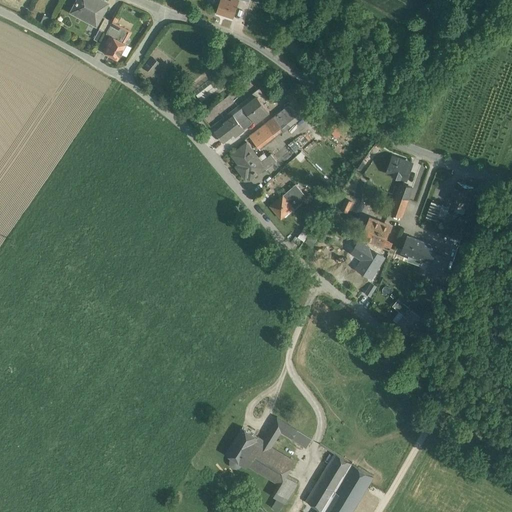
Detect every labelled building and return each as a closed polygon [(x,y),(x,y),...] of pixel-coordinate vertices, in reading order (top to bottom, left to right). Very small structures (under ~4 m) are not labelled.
[(107,3),(102,0),(76,0),(76,1),(75,0),(74,2),(75,3),(70,11),(95,25),(107,3)] [(220,0),(217,10),(234,16),(238,0),(220,0)] [(111,21),(105,18),(98,29),(105,33),(111,21)] [(118,25),(112,22),(105,33),(110,35),(112,36),(118,25)] [(118,25),(112,36),(110,35),(105,43),(107,44),(103,51),(117,58),(120,53),(124,55),(126,54),(130,48),(129,46),(122,42),(124,38),(128,31),(118,25)] [(152,57),(144,67),(151,73),(159,63),(152,57)] [(202,98),(212,91),(209,87),(199,93),(202,98)] [(316,106),(305,92),(301,95),(312,109),(316,106)] [(203,116),(213,127),(238,104),(228,94),(203,116)] [(301,95),(249,135),(260,149),(312,109),(301,95)] [(258,97),(244,108),(247,112),(238,119),(234,115),(227,120),(228,121),(215,131),(223,141),(230,136),(231,137),(244,127),(243,126),(252,119),(255,123),(270,111),(258,97)] [(336,125),(325,112),(318,119),(322,124),(325,121),(332,129),(336,125)] [(253,148),(247,141),(240,146),(240,147),(232,153),(243,167),(239,170),(245,178),(249,175),(250,178),(265,167),(267,168),(277,160),(271,153),(261,161),(252,149),(253,148)] [(413,163),(393,156),(387,171),(407,179),(413,163)] [(473,187),(457,181),(451,200),(467,206),(473,187)] [(401,183),(397,194),(408,198),(412,187),(401,183)] [(296,184),(283,195),(283,194),(270,205),(281,218),(293,207),(295,209),(307,198),(296,184)] [(397,194),(391,211),(402,215),(408,198),(397,194)] [(347,198),(343,205),(349,208),(352,201),(347,198)] [(449,206),(442,204),(438,215),(445,218),(449,206)] [(391,224),(370,216),(362,234),(388,244),(390,240),(386,238),(391,224)] [(306,226),(299,236),(304,240),(312,230),(306,226)] [(358,240),(348,234),(344,240),(354,246),(358,240)] [(429,243),(408,235),(403,249),(410,252),(408,258),(421,263),(423,259),(429,243)] [(459,245),(440,238),(437,246),(456,253),(459,245)] [(384,256),(359,241),(352,251),(353,252),(353,251),(364,258),(357,268),(371,277),(384,256)] [(437,246),(429,243),(423,259),(426,260),(424,266),(428,268),(426,271),(447,278),(456,253),(437,246)] [(372,283),(365,293),(370,296),(377,286),(372,283)] [(423,320),(409,308),(410,307),(399,297),(393,304),(405,314),(398,322),(412,333),(423,320)] [(294,461),(272,447),(281,432),(306,447),(312,439),(277,417),(263,439),(248,465),(280,484),(286,475),(294,461)] [(258,437),(242,427),(226,453),(233,457),(233,458),(247,467),(248,465),(263,439),(259,436),(258,437)] [(336,454),(307,501),(319,508),(323,511),(352,463),(336,454)] [(352,463),(323,511),(319,508),(316,511),(352,511),(364,492),(373,477),(352,463)] [(286,475),(280,484),(273,495),(278,498),(272,507),(278,510),(278,511),(297,482),(286,475)]
